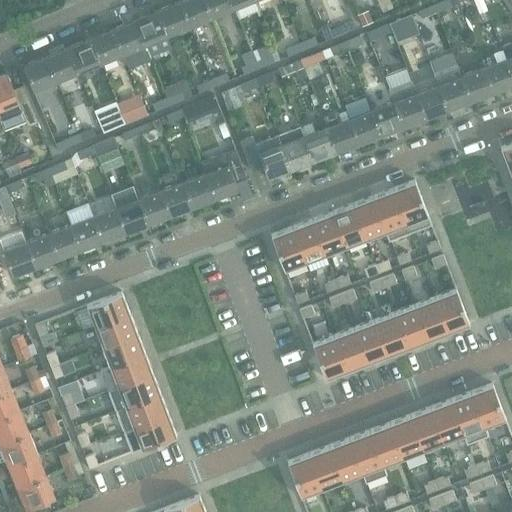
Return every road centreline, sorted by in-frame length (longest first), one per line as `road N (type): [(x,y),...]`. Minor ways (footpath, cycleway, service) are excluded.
road 1 (residential): [(0,313),(511,121)]
road 2 (residential): [(94,511),(511,350)]
